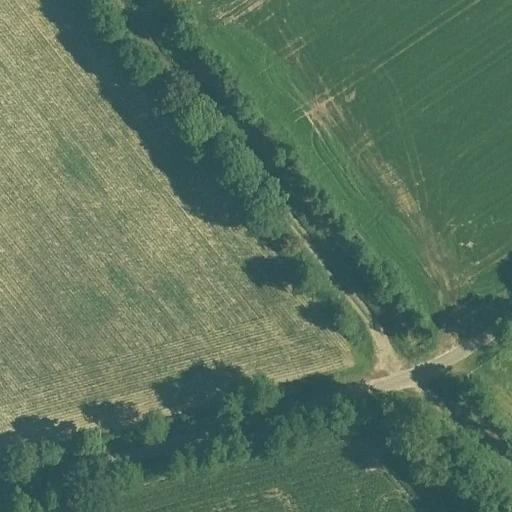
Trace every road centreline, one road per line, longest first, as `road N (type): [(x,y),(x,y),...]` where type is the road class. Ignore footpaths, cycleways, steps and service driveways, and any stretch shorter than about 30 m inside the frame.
road 1 (track): [(511,506),(108,0)]
road 2 (unclassified): [(0,493),(410,379),(511,317)]
